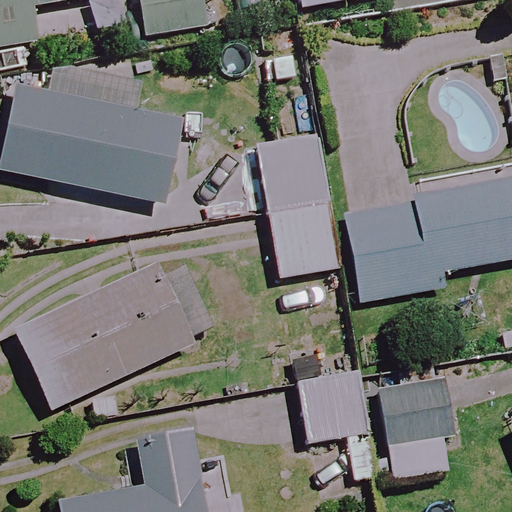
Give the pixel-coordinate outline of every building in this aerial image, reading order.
[(103,5),(101,0),(0,0),(0,50),(31,45),(27,17),(103,5)] [(211,0),(134,0),(141,43),(217,30),(211,0)] [(378,0),(293,0),(295,13),(378,0)] [(130,118),(134,93),(46,76),(41,100),(11,94),(0,149),(0,178),(160,211),(177,127),(130,118)] [(263,218),(324,208),(313,142),(252,152),(263,218)] [(442,281),(511,270),(511,188),(411,204),(413,211),(350,221),(363,309),(444,297),(442,281)] [(324,208),(263,218),(274,285),(335,275),(324,208)] [(48,416),(190,350),(187,343),(212,332),(184,273),(158,285),(151,271),(10,336),(48,416)] [(340,442),(367,438),(357,378),(285,390),(295,450),(340,442)] [(449,480),(441,390),(378,395),(387,486),(449,480)] [(199,511),(185,439),(124,451),(132,494),(52,510),(52,511),(199,511)]
